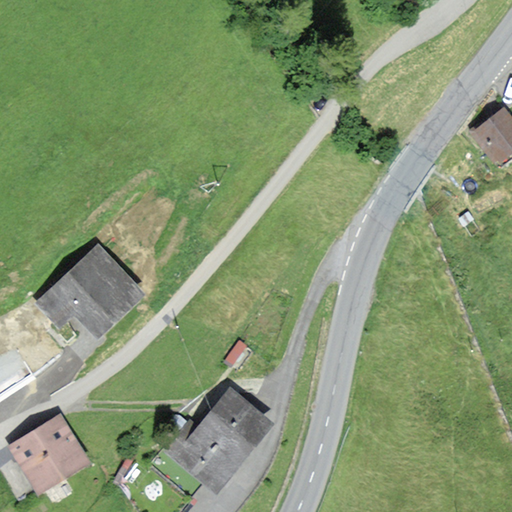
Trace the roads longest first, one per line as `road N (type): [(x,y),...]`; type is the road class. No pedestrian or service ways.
road 1 (residential): [(0,435),(71,395),(168,312),(365,68),(448,0)]
road 2 (primary): [(295,511),(375,228),(511,28)]
